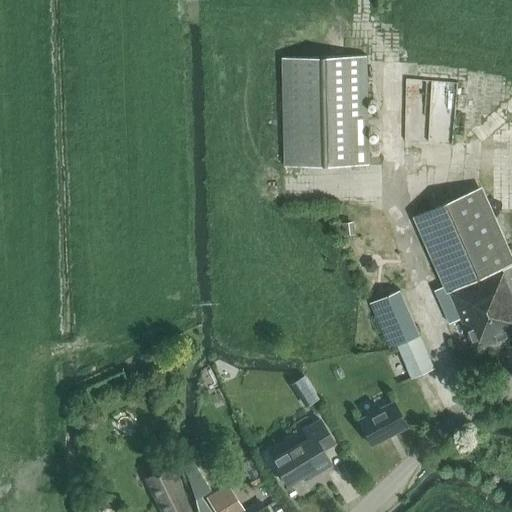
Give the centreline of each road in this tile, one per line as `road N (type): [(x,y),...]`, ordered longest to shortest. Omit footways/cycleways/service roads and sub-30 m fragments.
road 1 (track): [(364,0),(364,22),(382,45),(394,191),(449,357),(447,386),(469,422)]
road 2 (tertiary): [(366,511),(511,392)]
road 3 (track): [(0,454),(42,355),(84,345)]
